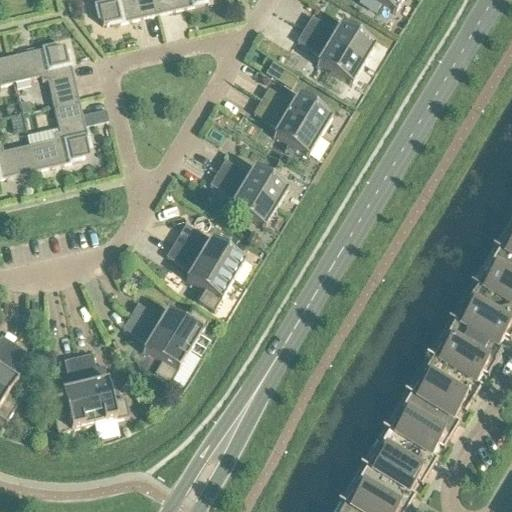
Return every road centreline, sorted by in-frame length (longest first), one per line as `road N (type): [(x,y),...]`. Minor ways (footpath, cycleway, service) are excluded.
road 1 (tertiary): [(252,400),(492,0)]
road 2 (residential): [(238,56),(219,44),(104,71),(131,182),(153,195)]
road 3 (residential): [(0,282),(35,285),(105,262),(153,195)]
road 4 (residential): [(153,195),(238,56)]
road 5 (residential): [(511,378),(457,469),(452,511)]
road 6 (tertiary): [(252,400),(168,511)]
road 7 (tertiary): [(201,511),(252,400)]
